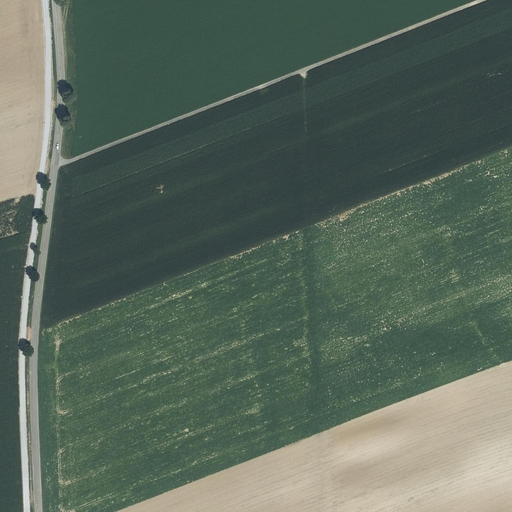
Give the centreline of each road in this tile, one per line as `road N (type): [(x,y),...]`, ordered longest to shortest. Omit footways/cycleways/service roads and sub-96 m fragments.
road 1 (tertiary): [(55,0),(60,112),(34,345),(38,511)]
road 2 (track): [(54,161),(480,0)]
